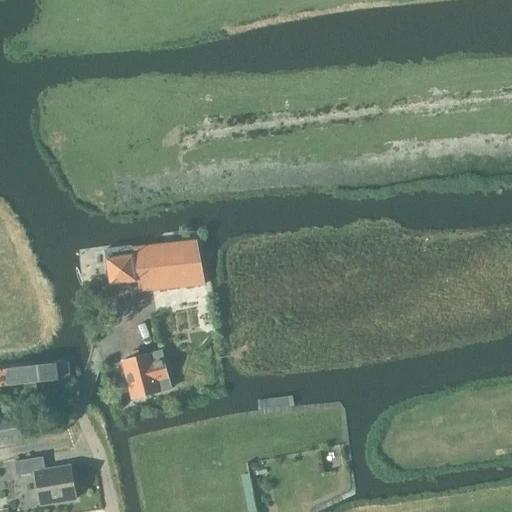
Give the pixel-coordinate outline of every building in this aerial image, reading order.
[(197,242),(132,249),(140,291),(205,285),(197,242)] [(136,281),(130,247),(106,251),(111,285),(136,281)] [(131,359),(123,361),(133,400),(160,393),(157,382),(169,378),(164,360),(162,351),(150,354),(140,357),(131,359)] [(67,370),(0,377),(0,394),(69,387),(67,370)] [(0,446),(23,443),(19,422),(0,425),(0,446)] [(17,477),(36,473),(41,506),(76,500),(71,467),(46,471),(43,457),(14,462),(17,477)]
